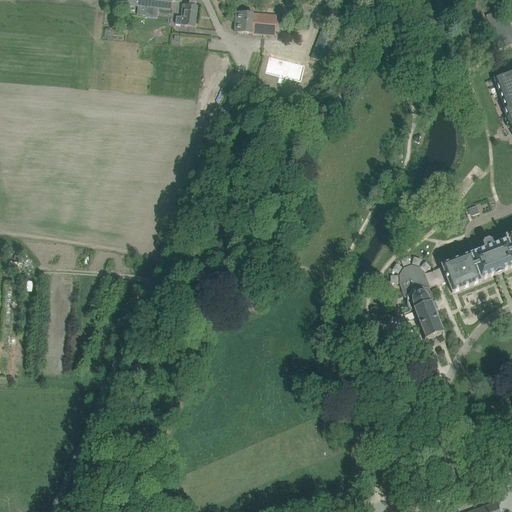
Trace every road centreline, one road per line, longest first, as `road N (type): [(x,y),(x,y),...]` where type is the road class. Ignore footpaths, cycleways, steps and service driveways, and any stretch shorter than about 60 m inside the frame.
road 1 (unclassified): [(48,511),(235,89)]
road 2 (unclassified): [(361,511),(511,456)]
